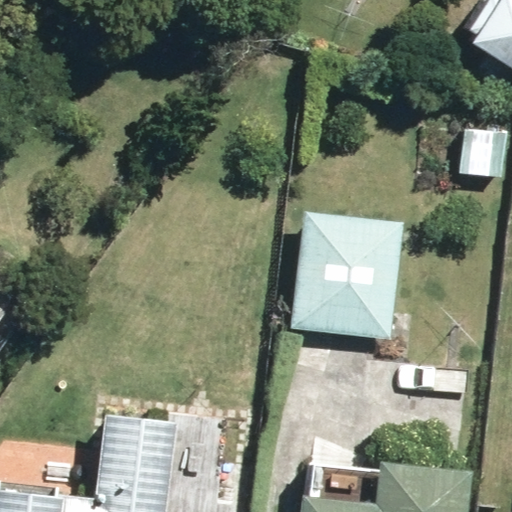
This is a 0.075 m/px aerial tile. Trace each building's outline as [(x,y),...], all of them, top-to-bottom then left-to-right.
[(467,6),(441,48),(498,83),(502,76),(511,82),(511,0),(481,0),(475,11),(467,6)] [(493,135),(449,133),(446,180),(490,183),(493,135)] [(390,224),(288,217),(280,333),(382,339),(390,224)] [(0,511),(148,511),(153,426),(82,422),(78,498),(0,494),(0,511)] [(335,466),(332,503),(273,499),(272,511),(436,511),(439,474),(335,466)]
